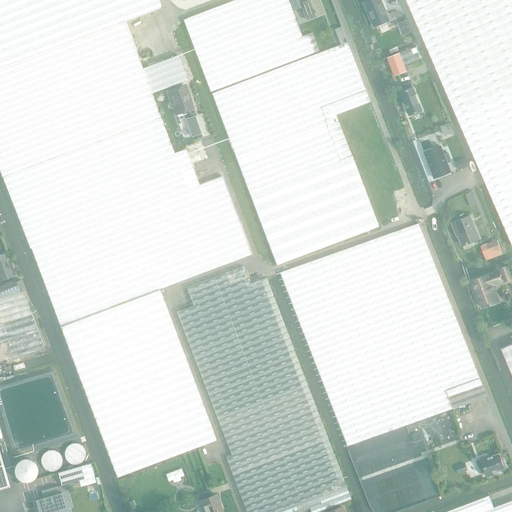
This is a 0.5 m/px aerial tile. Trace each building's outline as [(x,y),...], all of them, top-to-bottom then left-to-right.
[(0,0),(0,171),(59,326),(160,289),(251,255),(246,242),(221,177),(198,186),(194,173),(190,165),(185,150),(173,154),(151,93),(142,69),(124,21),(159,7),(156,0),(0,0)] [(318,51),(311,33),(301,37),(287,0),(235,0),(183,20),(196,55),(210,92),(318,51)] [(289,0),(293,11),(302,8),(306,19),(323,13),(317,0),(289,0)] [(373,0),(367,3),(371,12),(370,12),(376,25),(380,24),(381,26),(389,22),(388,20),(391,18),(385,7),(389,5),(387,0),(373,0)] [(511,0),(407,0),(511,244),(511,0)] [(411,32),(406,21),(398,24),(403,35),(411,32)] [(335,116),(369,102),(346,43),(212,94),(241,172),(276,265),(377,227),(335,116)] [(393,54),(386,56),(393,74),(406,70),(404,64),(420,58),(415,45),(393,54)] [(177,56),(142,69),(151,93),(176,83),(186,80),(177,56)] [(409,115),(421,111),(410,83),(402,86),(404,91),(401,93),(409,115)] [(193,109),(190,99),(188,99),(183,85),(166,91),(171,106),(173,106),(176,115),(193,109)] [(195,116),(185,119),(191,137),(193,137),(199,135),(201,134),(195,116)] [(441,146),(424,152),(434,178),(451,172),(447,163),(452,162),(448,153),(444,155),(441,146)] [(465,158),(455,162),(459,170),(469,167),(465,158)] [(478,239),(470,217),(453,223),(459,237),(458,238),(461,246),(478,239)] [(453,314),(418,224),(346,250),(280,274),(312,357),(347,446),(451,409),(444,389),(478,377),(453,314)] [(502,255),(497,241),(480,247),(484,261),(502,255)] [(11,277),(3,255),(0,255),(0,275),(2,280),(11,277)] [(297,511),(295,507),(346,487),(312,400),(266,278),(248,284),(242,267),(186,287),(192,305),(186,308),(176,312),(201,377),(231,455),(225,457),(246,511),(297,511)] [(511,280),(506,267),(496,271),(496,273),(473,282),(476,291),(478,291),(483,307),(498,301),(492,286),(501,282),(498,275),(501,274),(504,282),(511,280)] [(0,296),(23,288),(20,280),(16,282),(15,279),(0,285),(0,296)] [(160,290),(61,327),(117,477),(171,457),(198,447),(215,440),(160,290)] [(0,344),(7,342),(11,354),(8,355),(6,356),(6,358),(9,358),(12,357),(12,358),(40,350),(42,343),(22,294),(0,299),(0,344)] [(511,344),(501,349),(511,375),(511,344)] [(451,409),(485,397),(478,377),(444,389),(451,409)] [(475,461),(480,474),(485,472),(487,477),(494,475),(493,472),(504,468),(503,466),(504,464),(503,461),(501,460),(499,455),(488,459),(488,457),(475,461)] [(0,489),(8,487),(0,457),(0,489)] [(90,464),(81,467),(85,479),(86,485),(96,482),(90,464)] [(463,464),(455,466),(458,474),(466,471),(463,464)] [(81,467),(58,473),(62,485),(85,479),(81,467)] [(181,469),(166,474),(168,482),(173,480),(174,483),(181,480),(180,477),(184,476),(181,469)] [(56,487),(41,491),(41,492),(44,491),(45,497),(35,500),(38,511),(53,511),(54,511),(65,508),(61,493),(58,493),(56,487)] [(310,511),(317,511),(350,499),(346,487),(295,507),(297,511),(309,508),(310,511)] [(200,501),(203,511),(221,511),(215,495),(211,497),(209,491),(193,496),(196,502),(200,501)] [(511,511),(511,501),(493,508),(489,496),(447,511),(511,511)] [(133,500),(126,503),(129,511),(136,509),(133,500)]
